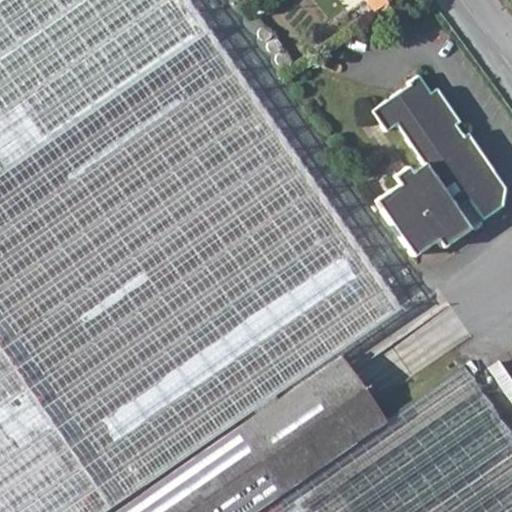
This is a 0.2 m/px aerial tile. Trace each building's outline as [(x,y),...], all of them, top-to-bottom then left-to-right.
[(0,0),(0,201),(225,44),(194,0),(0,0)] [(402,7),(397,0),(363,0),(371,11),(374,8),(382,20),(402,7)] [(376,422),(333,361),(413,304),(394,277),(225,44),(0,201),(0,511),(511,511),(511,446),(487,410),(456,366),(376,422)] [(445,242),(470,228),(502,205),(504,186),(469,132),(464,136),(455,122),(460,119),(437,85),(431,90),(417,69),(406,75),(410,82),(371,107),(385,128),(398,119),(425,159),(415,166),(413,163),(394,174),(398,181),(375,196),(407,245),(416,252),(438,235),(445,242)] [(407,245),(412,255),(416,252),(407,245)]
